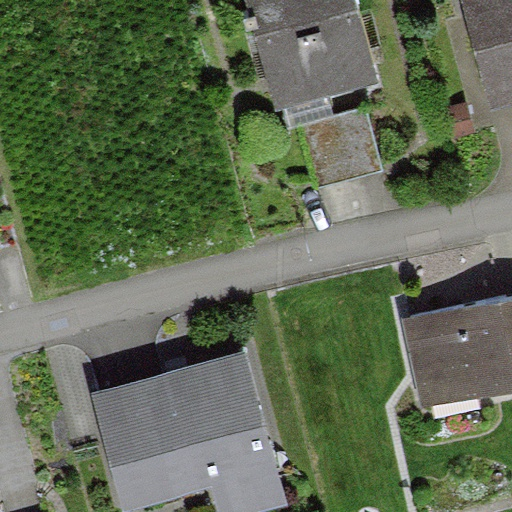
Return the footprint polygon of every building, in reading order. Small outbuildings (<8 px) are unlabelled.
[(360,0),(246,0),(277,112),(383,84),(360,0)] [(511,0),(463,0),(494,112),(511,107),(511,0)] [(366,110),(301,128),(317,189),(382,171),(366,110)] [(511,297),(474,305),(403,319),(420,404),(511,385),(511,297)] [(247,335),(97,374),(128,492),(209,472),(219,509),(288,491),(247,335)]
